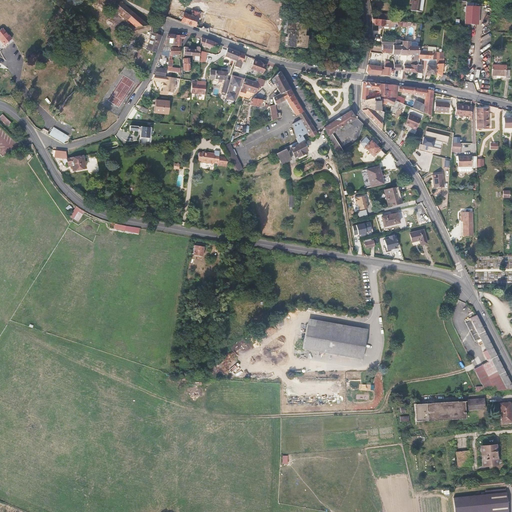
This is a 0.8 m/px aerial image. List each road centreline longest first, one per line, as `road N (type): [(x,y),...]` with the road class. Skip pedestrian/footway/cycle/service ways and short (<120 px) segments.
road 1 (tertiary): [(458,282),(111,217),(66,189),(32,131)]
road 2 (unclassified): [(458,282),(461,273),(421,188),(355,107),(357,76)]
road 3 (residential): [(167,24),(148,76),(111,131),(64,147),(32,131)]
road 4 (residential): [(357,76),(511,106)]
road 5 (unknown): [(311,143),(335,175),(349,258)]
road 6 (residential): [(167,24),(283,64)]
